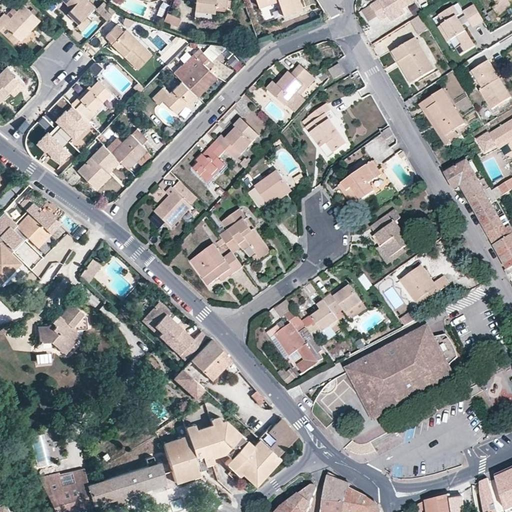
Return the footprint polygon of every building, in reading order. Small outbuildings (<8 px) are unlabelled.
[(63,7),(68,12),(72,7),(64,0),(60,0),(59,1),(64,6),(63,7)] [(64,0),(72,7),(68,12),(78,23),(77,25),(81,30),(91,21),(86,15),(94,6),(87,0),(64,0)] [(116,10),(107,4),(103,0),(101,0),(93,9),(106,20),(116,10)] [(195,0),(194,19),(213,21),(216,5),(226,5),(227,0),(195,0)] [(256,0),(259,6),(274,0),(278,0),(283,15),(302,7),(298,0),(256,0)] [(379,0),(371,5),(380,20),(388,15),(389,16),(403,8),(415,0),(417,3),(421,0),(379,0)] [(511,0),(495,0),(498,4),(494,7),(500,16),(511,8),(511,0)] [(0,28),(4,25),(18,39),(20,40),(39,19),(24,4),(22,6),(10,18),(5,14),(0,18),(0,28)] [(484,20),(474,4),(463,10),(466,14),(469,20),(473,26),(484,20)] [(458,19),(456,16),(458,14),(454,6),(439,14),(445,23),(443,24),(452,40),(457,37),(462,45),(455,49),(459,56),(474,47),(461,25),(458,19)] [(405,13),(403,8),(389,16),(392,21),(405,13)] [(186,19),(167,11),(163,20),(182,28),(186,19)] [(416,33),(427,29),(421,14),(410,18),(416,33)] [(469,20),(466,14),(458,19),(461,25),(469,20)] [(452,40),(443,24),(438,27),(447,43),(452,40)] [(0,31),(13,45),(18,39),(4,25),(0,28),(0,31)] [(111,44),(138,68),(151,54),(125,30),(123,31),(116,25),(106,36),(113,42),(111,44)] [(393,51),(398,60),(402,58),(415,80),(433,70),(416,38),(393,51)] [(193,53),(174,73),(182,81),(195,93),(198,96),(216,76),(208,68),(213,62),(202,52),(197,57),(193,53)] [(227,63),(239,72),(245,65),(233,56),(227,63)] [(410,83),(415,80),(402,58),(398,60),(410,83)] [(488,61),(472,71),(483,89),(481,90),(492,109),(511,98),(488,61)] [(0,98),(9,90),(21,79),(7,65),(0,72),(0,98)] [(289,72),(284,78),(270,92),(285,105),(294,95),(304,85),(306,88),(314,79),(300,65),(291,74),(289,72)] [(339,65),(330,71),(334,78),(344,72),(339,65)] [(266,88),(270,92),(284,78),(280,74),(266,88)] [(25,83),(21,79),(9,90),(13,95),(25,83)] [(71,104),(75,107),(79,111),(86,104),(93,111),(111,92),(99,80),(80,98),(78,96),(71,104)] [(195,93),(182,81),(170,93),(163,87),(153,98),(159,104),(163,100),(176,113),(184,104),(195,93)] [(298,98),(306,88),(304,85),(294,95),(298,98)] [(420,105),(424,111),(429,109),(446,135),(464,124),(443,90),(420,105)] [(198,96),(195,93),(184,104),(187,106),(198,96)] [(330,110),(326,104),(308,116),(309,117),(304,121),(308,127),(307,127),(321,147),(327,143),(334,153),(347,144),(336,128),(334,130),(331,125),(333,124),(326,114),(330,110)] [(93,125),(79,111),(75,107),(69,113),(72,116),(64,125),(59,120),(49,131),(56,138),(46,148),(59,160),(69,150),(64,146),(74,135),(79,139),(93,125)] [(441,138),(446,135),(429,109),(424,111),(441,138)] [(259,135),(241,118),(234,126),(236,128),(252,143),(259,135)] [(488,130),(476,137),(485,151),(496,144),(497,145),(511,135),(511,118),(489,132),(488,130)] [(216,141),(226,150),(236,159),(252,143),(236,128),(226,139),(221,135),(216,141)] [(136,129),(123,142),(112,153),(116,157),(121,161),(128,169),(137,160),(146,150),(147,149),(142,144),(147,139),(136,129)] [(69,150),(79,139),(74,135),(64,146),(69,150)] [(498,147),(511,139),(511,135),(497,145),(498,147)] [(112,153),(123,142),(117,137),(106,148),(112,153)] [(226,150),(216,141),(208,149),(211,151),(206,157),(203,155),(197,160),(200,163),(194,169),(199,175),(206,169),(212,174),(217,169),(219,171),(225,165),(217,157),(226,150)] [(327,143),(321,147),(328,157),(334,153),(327,143)] [(106,148),(103,144),(78,170),(96,188),(110,174),(109,173),(104,169),(116,157),(112,153),(106,148)] [(211,151),(208,149),(203,155),(206,157),(211,151)] [(151,154),(146,150),(137,160),(141,165),(151,154)] [(121,161),(116,157),(104,169),(109,173),(121,161)] [(467,160),(444,173),(453,189),(461,185),(469,200),(485,191),(484,190),(467,160)] [(372,162),(342,183),(347,191),(352,188),(361,201),(374,191),(369,184),(382,175),(372,162)] [(206,169),(199,175),(208,183),(219,171),(217,169),(212,174),(206,169)] [(268,203),(290,187),(277,171),(256,186),(256,187),(249,192),(260,208),(267,203),(268,203)] [(378,192),(389,182),(385,177),(374,187),(378,192)] [(511,185),(508,180),(498,186),(503,195),(511,189),(511,185)] [(188,189),(181,182),(174,189),(181,196),(188,189)] [(171,228),(192,207),(181,196),(174,189),(172,187),(167,193),(171,197),(162,206),(161,205),(155,212),(157,214),(151,220),(158,227),(164,221),(171,228)] [(216,192),(221,197),(226,193),(221,187),(216,192)] [(491,190),(489,187),(484,190),(485,191),(469,200),(478,215),(493,206),(492,203),(497,201),(491,190)] [(192,207),(199,199),(188,189),(181,196),(192,207)] [(0,278),(3,281),(20,263),(10,253),(27,235),(38,245),(62,220),(42,205),(41,206),(33,198),(25,205),(30,210),(16,224),(6,214),(0,219),(0,278)] [(493,206),(478,215),(487,233),(503,224),(493,206)] [(245,220),(246,219),(240,209),(223,221),(229,230),(220,236),(232,252),(233,254),(241,248),(243,250),(250,246),(257,256),(268,248),(255,230),(253,231),(245,220)] [(373,237),(380,246),(388,258),(403,248),(410,243),(395,221),(400,217),(395,210),(370,227),(376,234),(373,237)] [(253,231),(255,230),(256,229),(248,218),(246,219),(245,220),(253,231)] [(504,225),(503,224),(487,233),(494,245),(511,234),(511,227),(509,223),(504,225)] [(511,248),(511,234),(494,245),(500,255),(511,248)] [(233,254),(232,252),(224,258),(214,245),(191,261),(203,279),(207,275),(212,282),(219,277),(222,275),(226,278),(242,266),(233,254)] [(405,251),(403,248),(388,258),(380,246),(376,249),(387,264),(405,251)] [(270,252),(268,248),(257,256),(259,259),(270,252)] [(511,248),(500,255),(507,268),(505,270),(507,275),(511,272),(511,248)] [(92,258),(90,261),(97,268),(100,265),(92,258)] [(91,276),(97,268),(90,261),(83,269),(91,276)] [(429,292),(432,296),(449,284),(443,276),(434,283),(421,266),(401,280),(416,301),(429,292)] [(83,269),(78,275),(86,281),(91,276),(83,269)] [(208,285),(212,282),(207,275),(203,279),(208,285)] [(323,300),(334,314),(342,308),(345,313),(362,301),(350,285),(344,289),(342,286),(323,300)] [(419,306),(432,296),(429,292),(416,301),(419,306)] [(334,314),(323,300),(322,298),(315,303),(320,309),(302,322),(305,326),(310,333),(316,330),(319,334),(322,332),(338,320),(334,314)] [(285,299),(274,308),(281,318),(285,316),(293,310),(285,299)] [(158,302),(150,312),(159,320),(155,325),(163,331),(158,336),(173,349),(174,347),(181,353),(179,355),(185,360),(206,337),(201,332),(193,339),(177,325),(175,328),(170,324),(173,321),(168,315),(170,312),(158,302)] [(37,326),(37,342),(49,342),(62,354),(74,339),(74,330),(86,330),(85,317),(69,304),(59,316),(58,315),(52,322),(50,321),(46,325),(37,326)] [(277,326),(267,333),(270,337),(274,335),(289,356),(297,350),(306,343),(297,331),(305,326),(302,322),(293,310),(285,316),(290,323),(280,330),(277,326)] [(159,320),(150,312),(142,321),(158,336),(163,331),(155,325),(159,320)] [(400,318),(404,326),(415,320),(411,312),(400,318)] [(340,323),(338,320),(322,332),(328,340),(336,334),(332,328),(340,323)] [(457,357),(443,330),(429,337),(425,330),(353,369),(365,391),(371,396),(367,398),(371,406),(375,404),(377,407),(389,404),(405,397),(418,389),(432,379),(445,368),(457,357)] [(289,356),(274,335),(270,337),(285,358),(289,356)] [(238,370),(211,338),(182,370),(201,387),(223,366),(230,376),(238,370)] [(324,359),(319,353),(323,350),(314,338),(306,343),(297,350),(306,362),(299,367),(304,375),(321,364),(320,362),(324,359)] [(51,355),(36,355),(37,366),(52,365),(51,355)] [(201,387),(182,370),(173,379),(194,398),(194,397),(203,389),(201,387)] [(256,390),(250,396),(258,405),(265,400),(256,390)] [(296,435),(281,419),(259,440),(275,455),(276,456),(296,435)] [(220,420),(211,423),(211,425),(194,430),(194,429),(185,432),(186,437),(188,441),(179,444),(178,442),(163,447),(174,483),(190,478),(190,479),(200,476),(197,469),(196,465),(202,462),(204,466),(214,463),(212,457),(223,453),(230,459),(227,461),(234,468),(242,474),(254,486),(263,476),(260,473),(263,470),(264,469),(267,472),(280,459),(276,456),(275,455),(259,440),(252,447),(224,421),(220,422),(220,420)] [(150,465),(146,467),(86,485),(91,505),(114,498),(117,506),(125,503),(123,496),(164,483),(158,463),(154,464),(151,457),(147,458),(150,465)] [(234,468),(227,461),(224,464),(232,470),(234,468)] [(242,474),(234,468),(232,470),(239,477),(242,474)] [(69,511),(91,505),(86,485),(83,469),(71,471),(73,483),(60,485),(57,473),(38,478),(54,511),(69,511)] [(350,485),(327,476),(324,501),(346,505),(349,488),(350,485)] [(307,511),(310,506),(316,492),(316,488),(316,487),(314,486),(311,486),(309,487),(285,505),(278,511),(307,511)] [(368,498),(349,488),(346,505),(345,511),(380,511),(378,505),(368,498)] [(451,496),(451,495),(427,501),(417,505),(419,510),(428,508),(428,511),(465,511),(463,497),(456,498),(455,495),(451,496)] [(345,511),(346,505),(324,501),(322,511),(345,511)]
